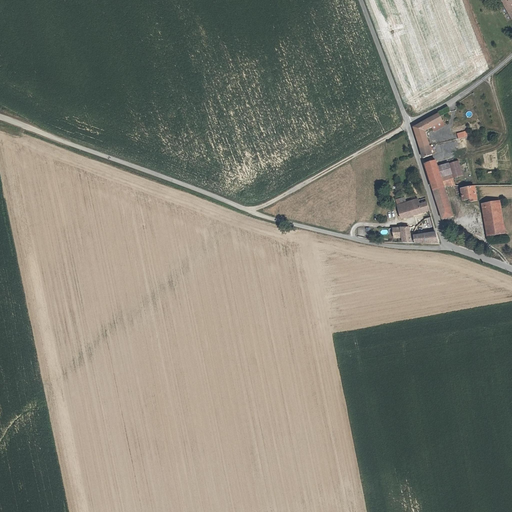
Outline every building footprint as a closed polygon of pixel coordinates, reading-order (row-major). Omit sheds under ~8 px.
[(511,0),(503,0),(501,3),(511,21),(511,0)] [(421,149),(430,146),(426,132),(443,122),(439,114),(415,129),(421,149)] [(468,127),(452,133),(454,136),(469,131),(468,127)] [(472,139),(469,131),(454,136),(457,143),(472,139)] [(430,146),(421,149),(424,159),(432,155),(430,146)] [(432,190),(444,186),(438,168),(436,162),(425,165),(432,190)] [(452,179),(463,176),(459,162),(448,166),(452,179)] [(444,186),(455,186),(452,179),(448,166),(438,168),(444,186)] [(432,190),(441,219),(452,216),(446,194),(460,190),(459,186),(455,186),(444,186),(432,190)] [(470,200),(470,203),(476,202),(475,189),(461,190),(462,201),(470,200)] [(429,213),(425,199),(405,204),(396,206),(400,220),(429,213)] [(486,202),(491,234),(502,232),(497,201),(486,202)] [(430,218),(424,220),(427,231),(434,230),(430,218)] [(398,229),(391,230),(393,240),(399,239),(398,229)] [(399,239),(400,243),(411,244),(408,229),(402,229),(398,229),(399,239)] [(413,237),(415,244),(438,245),(434,233),(428,234),(413,237)]
